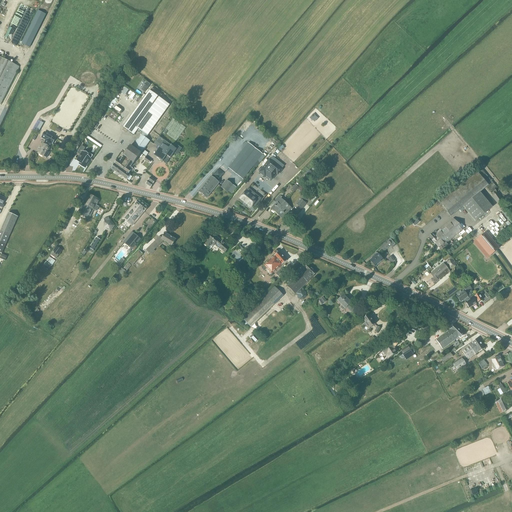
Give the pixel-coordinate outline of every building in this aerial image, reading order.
[(38,11),(22,44),(29,47),(45,14),(38,11)] [(0,104),(1,105),(20,67),(6,60),(3,59),(1,58),(0,57),(0,104)] [(141,90),(145,92),(150,84),(147,82),(141,90)] [(132,165),(134,163),(143,150),(146,146),(150,141),(146,138),(147,135),(158,121),(169,105),(160,98),(159,98),(161,95),(151,88),(150,91),(123,128),(126,130),(134,135),(138,129),(143,132),(132,147),(131,146),(130,146),(123,156),(119,161),(117,160),(111,169),(116,172),(119,167),(122,170),(125,166),(124,165),(127,162),(132,165)] [(38,134),(44,123),(41,122),(35,132),(38,134)] [(52,144),(56,138),(44,132),(41,138),(46,140),(44,144),(38,154),(44,157),(46,158),(49,153),(47,151),(51,144),(52,144)] [(66,137),(60,148),(66,152),(72,141),(66,137)] [(171,145),(167,142),(164,140),(162,143),(154,155),(163,161),(166,157),(169,160),(174,152),(178,150),(179,151),(180,149),(175,145),(174,147),(171,145)] [(243,149),(228,168),(235,174),(255,149),(248,143),(243,149)] [(80,163),(79,165),(85,168),(90,160),(86,157),(87,156),(83,153),(85,148),(82,146),(77,154),(80,156),(77,161),(80,163)] [(243,179),(262,155),(255,149),(235,174),(243,179)] [(260,172),(264,176),(265,175),(272,180),(277,173),(278,174),(281,170),(269,160),(260,172)] [(129,173),(131,170),(130,169),(132,165),(127,162),(124,165),(125,166),(122,170),(124,171),(128,174),(129,173)] [(124,171),(122,170),(119,167),(116,172),(127,180),(130,175),(129,174),(130,173),(129,173),(128,174),(124,171)] [(494,188),(496,187),(484,172),(480,167),(476,171),(476,170),(475,169),(438,200),(450,216),(463,205),(476,221),(492,207),(478,191),(485,186),(486,188),(489,191),(494,188)] [(206,198),(219,183),(215,180),(217,178),(212,174),(211,176),(198,191),(206,198)] [(150,177),(146,184),(151,188),(155,181),(150,177)] [(227,180),(221,187),(227,192),(233,185),(227,180)] [(494,189),(490,192),(496,200),(498,204),(503,200),(496,191),(494,189)] [(259,202),(253,198),(251,196),(248,194),(245,191),(242,195),(240,198),(243,200),(251,207),(252,205),(253,206),(255,207),(259,202)] [(282,206),(285,202),(281,198),(282,197),(281,197),(283,195),(283,194),(282,193),(280,195),(279,195),(275,200),(277,202),(271,209),(272,210),(274,212),(275,212),(276,213),(282,206)] [(96,211),(99,207),(96,206),(99,200),(88,194),(78,213),(89,219),(94,210),(96,211)] [(306,203),(301,199),(296,204),(301,209),(306,203)] [(132,226),(147,208),(138,200),(123,219),(132,226)] [(292,208),(285,202),(282,206),(276,213),(282,219),(292,208)] [(0,253),(2,254),(9,236),(18,217),(8,213),(0,232),(0,253)] [(439,248),(463,229),(453,219),(434,235),(432,234),(428,237),(439,248)] [(111,222),(109,221),(105,222),(104,222),(104,224),(104,228),(105,229),(109,230),(110,230),(113,226),(113,225),(111,222)] [(222,234),(225,227),(226,226),(220,223),(217,228),(218,229),(217,231),(222,234)] [(219,239),(216,236),(217,234),(215,232),(211,236),(209,235),(203,242),(210,249),(214,244),(219,248),(224,253),(229,247),(219,238),(219,239)] [(485,232),(476,240),(490,256),(499,248),(485,232)] [(135,246),(140,239),(133,233),(129,238),(128,237),(123,242),(131,249),(134,251),(136,247),(135,246)] [(161,239),(172,246),(175,240),(165,233),(162,238),(161,239)] [(94,251),(101,240),(96,238),(90,248),(94,251)] [(159,244),(155,241),(146,250),(150,254),(159,244)] [(384,251),(385,251),(391,245),(387,241),(381,247),(384,251)] [(56,259),(62,251),(56,246),(50,255),(56,259)] [(132,265),(143,253),(141,252),(142,251),(140,249),(128,262),(132,265)] [(279,252),(277,250),(276,250),(274,251),(274,253),(276,254),(264,265),(261,267),(261,268),(263,270),(264,270),(267,268),(271,274),(287,260),(279,251),(279,252)] [(375,266),(383,260),(377,254),(370,260),(375,266)] [(128,263),(123,269),(126,272),(131,265),(128,263)] [(433,285),(440,279),(450,271),(443,263),(430,274),(432,277),(429,279),(433,283),(431,283),(433,285)] [(305,267),(305,268),(287,286),(295,294),(296,293),(316,273),(307,265),(305,267)] [(283,268),(277,274),(280,278),(280,279),(287,273),(287,272),(283,268)] [(429,288),(433,285),(431,283),(433,283),(429,279),(432,277),(430,274),(423,280),(429,288)] [(460,290),(456,293),(457,296),(456,296),(460,302),(467,297),(470,294),(468,291),(471,288),(469,284),(464,288),(462,289),(463,291),(461,293),(460,290)] [(251,327),(283,295),(274,286),(242,317),(251,327)] [(482,299),(480,296),(478,294),(478,293),(474,296),(465,302),(469,307),(476,303),(475,301),(476,300),(478,302),(482,299)] [(338,301),(342,305),(341,306),(341,308),(342,309),(344,309),(345,308),(346,307),(348,308),(351,312),(355,315),(357,316),(358,317),(360,314),(361,313),(359,311),(359,310),(360,309),(356,306),(355,307),(352,305),(350,303),(351,303),(343,295),(338,300),(338,301)] [(368,329),(369,328),(375,324),(368,315),(363,319),(365,321),(363,323),(368,329)] [(438,323),(433,326),(436,331),(442,327),(438,323)] [(460,338),(464,335),(453,324),(449,328),(451,329),(436,340),(442,349),(459,337),(460,338)] [(389,343),(380,349),(385,355),(386,354),(389,358),(396,353),(393,348),(395,345),(395,346),(400,341),(395,337),(389,343)] [(466,356),(474,351),(473,349),(476,348),(475,346),(480,343),(477,338),(461,350),(464,354),(466,356)] [(484,348),(480,343),(475,346),(476,348),(473,349),(474,351),(466,356),(466,357),(462,359),(453,365),(458,372),(467,366),(463,361),(467,358),(468,359),(484,348)] [(412,348),(400,356),(402,359),(404,358),(406,361),(414,356),(413,354),(415,352),(412,348)] [(432,362),(440,356),(436,352),(428,358),(432,362)] [(442,362),(451,356),(449,352),(440,358),(442,362)] [(498,369),(504,366),(501,361),(502,360),(500,356),(492,360),(494,363),(494,364),(493,364),(493,365),(493,366),(493,367),(493,368),(494,368),(494,369),(495,369),(496,369),(497,369),(498,369)] [(483,360),(478,364),(482,369),(487,365),(484,361),(483,360)] [(352,385),(360,381),(356,374),(348,379),(352,385)] [(485,396),(491,392),(488,386),(482,389),(485,396)] [(504,411),(508,409),(503,399),(499,401),(504,411)]
